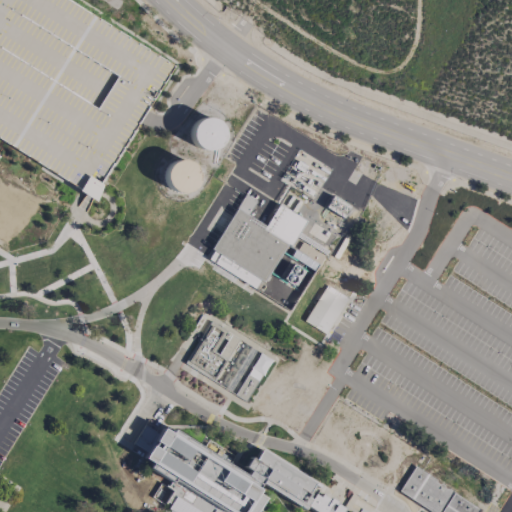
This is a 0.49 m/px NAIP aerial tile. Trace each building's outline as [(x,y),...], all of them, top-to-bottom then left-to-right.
[(68,0),(0,0),(0,141),(89,198),(143,115),(173,67),(68,0)] [(190,120),(191,149),(219,148),(218,118),(190,120)] [(192,190),(194,162),(165,160),(164,189),(192,190)] [(247,193),(206,259),(289,311),(319,264),(290,246),(306,222),(278,204),(264,226),(249,217),(259,201),(247,193)] [(344,218),(351,205),(331,195),(324,208),(344,218)] [(314,270),(322,255),(299,242),(291,257),(314,270)] [(325,286),(304,320),(324,334),(347,297),(325,286)] [(185,364),(212,321),(274,359),(247,402),(185,364)] [(304,507),(302,510),(261,484),(256,492),(264,498),(255,511),(171,511),(167,509),(169,505),(165,502),(172,490),(145,472),(150,463),(142,458),(147,451),(133,443),(144,425),(158,433),(161,427),(168,432),(171,427),(239,469),(250,454),(254,457),(260,448),(318,485),(314,490),(304,507)] [(429,511),(398,491),(415,466),(452,490),(438,511),(429,511)] [(314,490),(348,511),(312,511),(304,507),(314,490)] [(440,511),(453,493),(478,509),(476,511),(440,511)]
